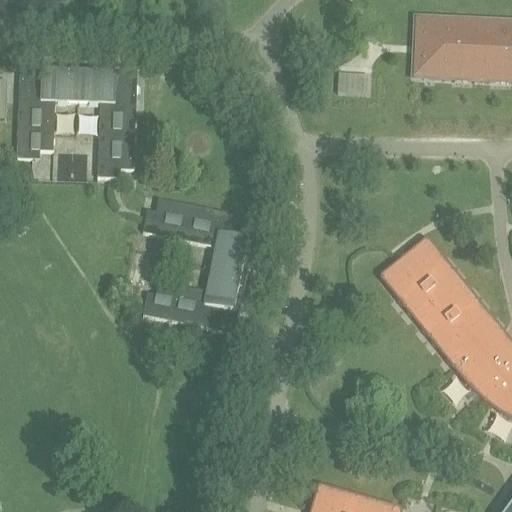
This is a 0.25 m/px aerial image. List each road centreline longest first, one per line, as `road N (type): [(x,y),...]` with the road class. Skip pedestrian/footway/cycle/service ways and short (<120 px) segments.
road 1 (residential): [(255,511),(303,275),(307,209),(297,146)]
road 2 (residential): [(242,52),(218,41),(0,24)]
road 3 (residential): [(297,146),(497,149)]
road 4 (residential): [(511,292),(497,149)]
